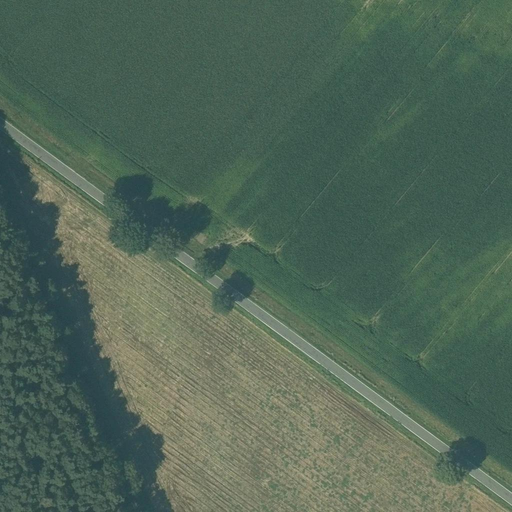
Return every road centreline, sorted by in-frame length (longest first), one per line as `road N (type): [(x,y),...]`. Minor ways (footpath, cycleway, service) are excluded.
road 1 (secondary): [(511,498),(0,126)]
road 2 (track): [(0,191),(141,511)]
